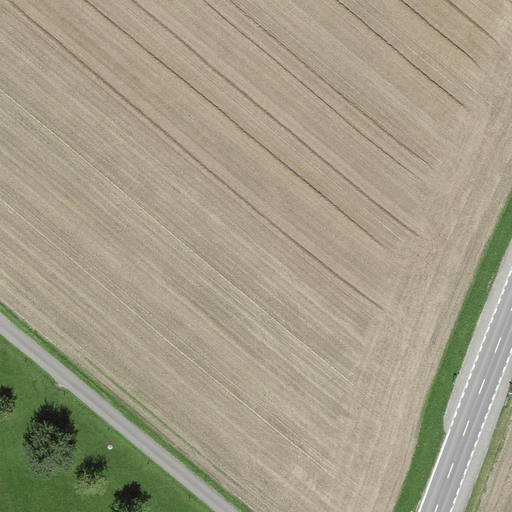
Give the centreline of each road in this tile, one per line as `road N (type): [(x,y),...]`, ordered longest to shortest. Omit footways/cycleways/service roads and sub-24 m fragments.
road 1 (unclassified): [(236,511),(0,315)]
road 2 (secondary): [(437,511),(511,310)]
